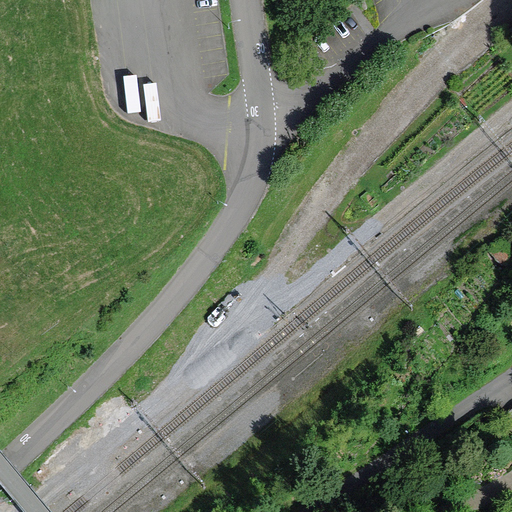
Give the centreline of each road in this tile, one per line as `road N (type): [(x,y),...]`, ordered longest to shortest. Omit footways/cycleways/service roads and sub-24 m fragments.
road 1 (residential): [(246,0),(262,118),(253,187),(207,260),(103,377),(0,471)]
road 2 (residential): [(312,511),(500,385)]
